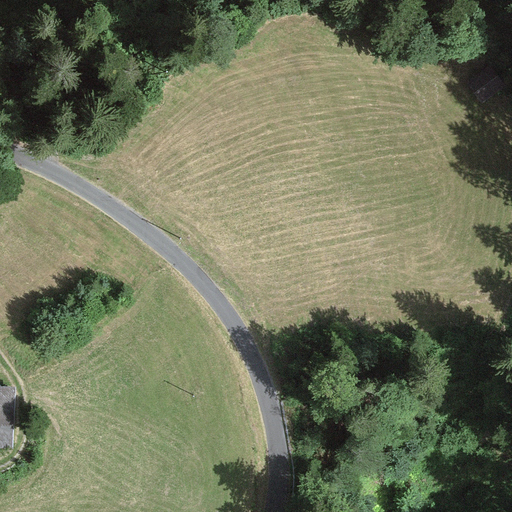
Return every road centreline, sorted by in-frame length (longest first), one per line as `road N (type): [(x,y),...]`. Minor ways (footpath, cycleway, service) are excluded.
road 1 (unclassified): [(0,148),(122,213),(208,287),(244,342),(267,401),(281,464),(278,511)]
road 2 (track): [(0,465),(15,453),(22,424),(18,386),(0,357)]
